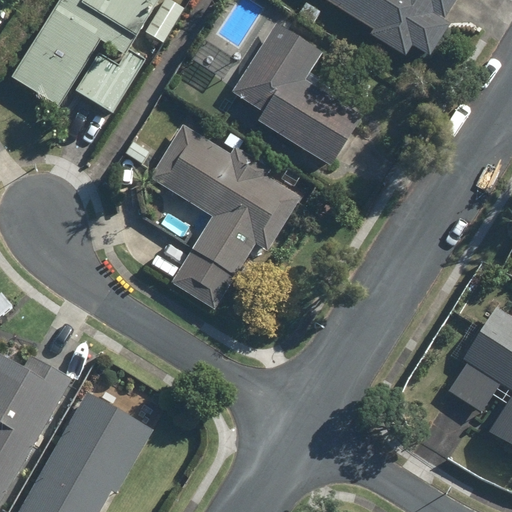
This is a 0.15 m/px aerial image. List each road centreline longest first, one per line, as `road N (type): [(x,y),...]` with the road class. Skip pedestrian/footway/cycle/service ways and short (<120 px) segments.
road 1 (residential): [(300,431),(511,85)]
road 2 (residential): [(300,431),(73,272),(45,220)]
road 3 (residential): [(300,431),(440,511)]
